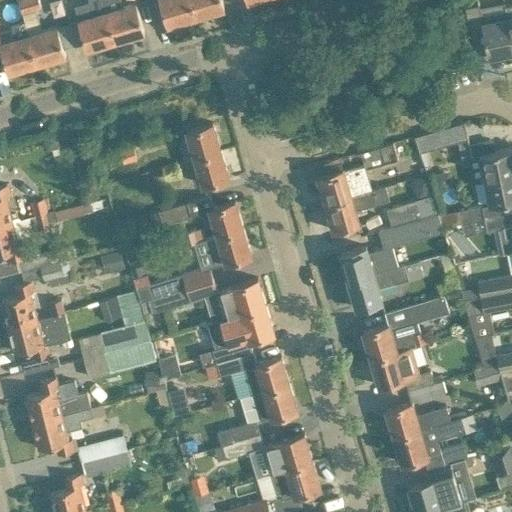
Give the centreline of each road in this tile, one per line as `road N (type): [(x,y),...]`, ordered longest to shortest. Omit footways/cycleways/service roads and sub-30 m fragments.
road 1 (residential): [(362,511),(256,161)]
road 2 (residential): [(256,161),(510,96)]
road 3 (residential): [(0,114),(228,49)]
road 4 (residential): [(228,49),(371,0)]
